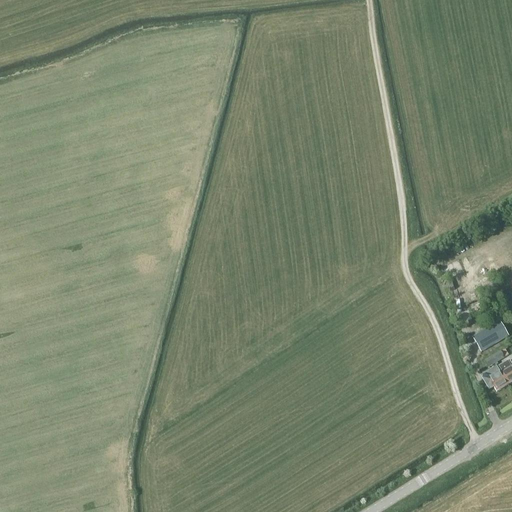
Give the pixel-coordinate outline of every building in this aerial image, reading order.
[(458,261),(453,263),(457,273),(462,271),(458,261)] [(453,263),(438,270),(443,282),(458,275),(457,273),(453,263)] [(508,331),(506,328),(495,326),(493,328),(492,327),(487,330),(484,326),(471,334),(474,338),(472,339),(481,353),(496,345),(497,347),(502,344),(501,341),(511,336),(508,331)] [(492,358),(497,365),(499,364),(498,363),(506,358),(502,352),(492,358)] [(489,353),(479,359),(482,364),(483,363),(492,358),(489,353)] [(497,365),(492,358),(483,363),(487,370),(494,365),(495,367),(497,365)] [(498,367),(501,372),(508,385),(511,382),(511,366),(511,365),(510,366),(507,362),(498,367)] [(508,385),(501,372),(490,378),(497,391),(508,385)]
